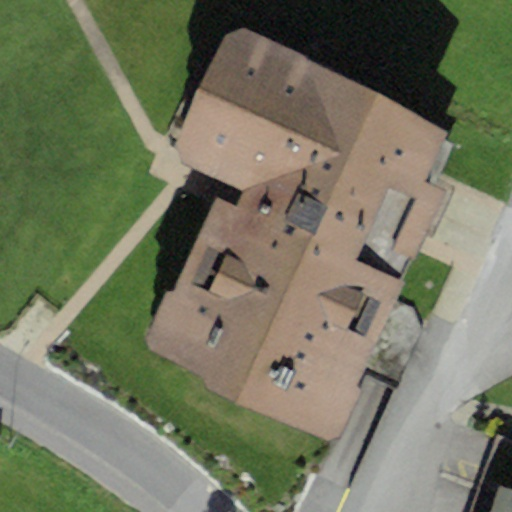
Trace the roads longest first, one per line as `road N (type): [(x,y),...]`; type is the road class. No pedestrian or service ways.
road 1 (residential): [(212,511),(153,455),(0,367)]
road 2 (track): [(511,179),(478,308)]
